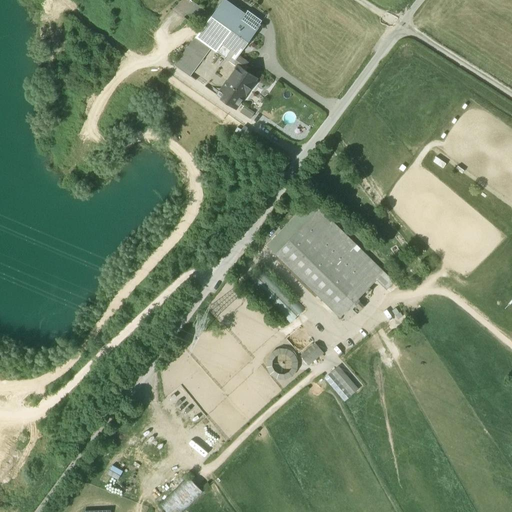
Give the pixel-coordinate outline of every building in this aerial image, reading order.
[(242,18),(221,3),(196,36),(211,47),(225,57),(230,50),(237,55),(238,55),(256,30),(256,29),(259,24),(245,14),(242,18)] [(262,21),(248,11),(245,14),(259,24),(262,21)] [(63,38),(60,30),(47,34),(50,42),(63,38)] [(196,36),(175,64),(190,75),(211,47),(196,36)] [(230,50),(225,57),(237,66),(238,66),(243,69),(248,62),(238,55),(237,55),(230,50)] [(237,66),(218,94),(236,107),(256,78),(243,69),(238,66),(237,66)] [(252,117),(254,112),(243,107),(241,113),(252,117)] [(295,196),(291,192),(285,200),(289,203),(295,196)] [(311,200),(267,246),(275,254),(303,225),(319,209),(311,200)] [(384,272),(319,209),(303,225),(368,288),(377,279),(384,272)] [(303,225),(275,254),(340,317),(368,288),(303,225)] [(305,308),(262,267),(248,283),(290,324),(305,308)] [(384,272),(377,279),(385,288),(392,280),(384,272)] [(315,344),(301,356),(309,364),(323,353),(315,344)] [(298,350),(270,349),(268,377),(297,378),(298,350)] [(356,391),(336,368),(331,372),(351,395),(356,391)] [(351,395),(331,372),(325,378),(344,401),(351,395)] [(188,476),(160,504),(167,511),(182,511),(203,492),(188,476)]
